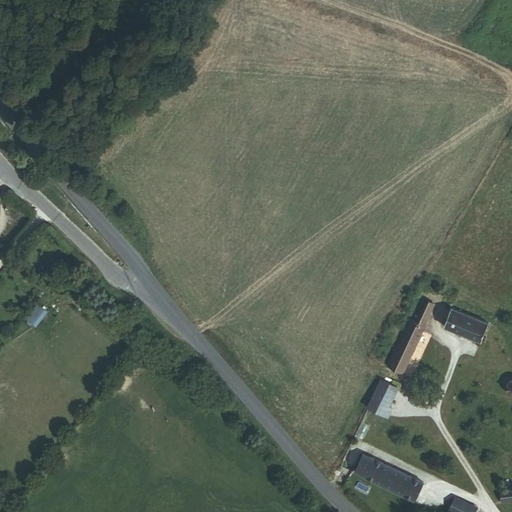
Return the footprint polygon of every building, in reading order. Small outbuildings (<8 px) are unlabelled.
[(388,365),(403,372),(435,304),(426,300),(416,322),(410,319),(388,365)] [(36,303),(25,318),(36,326),(47,311),(36,303)] [(444,326),(482,341),(489,323),(452,308),(444,326)] [(391,408),(389,406),(398,387),(380,379),(367,407),(387,416),(391,408)] [(414,501),(423,482),(371,456),(362,475),(414,501)] [(502,503),(511,501),(511,489),(501,491),(502,503)] [(449,511),(474,511),(477,508),(455,498),(449,511)]
